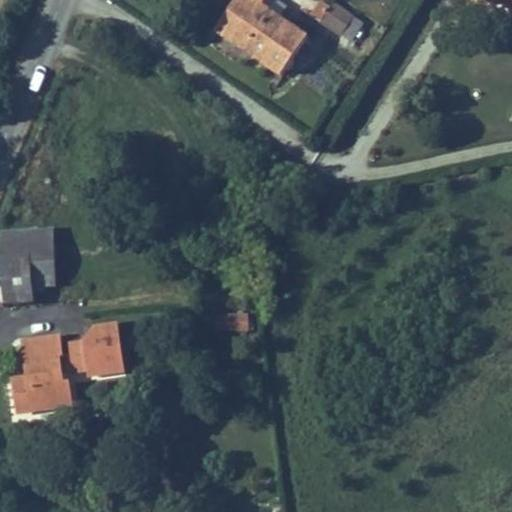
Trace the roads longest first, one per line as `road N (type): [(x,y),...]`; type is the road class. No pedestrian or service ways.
road 1 (unknown): [(91,0),(132,45),(313,167),(347,176),(390,173),(511,143)]
road 2 (tertiary): [(0,156),(63,0)]
